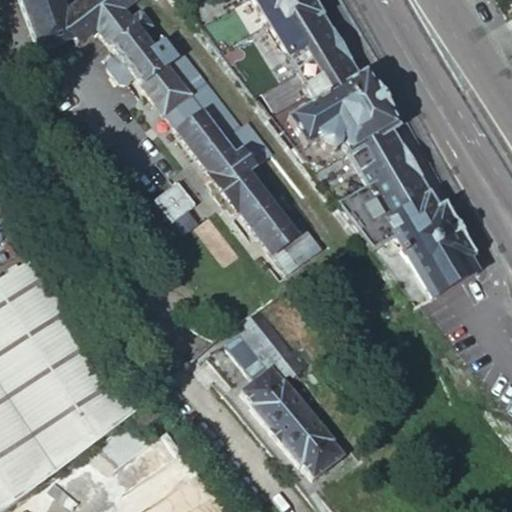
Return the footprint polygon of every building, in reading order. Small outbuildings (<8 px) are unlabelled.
[(58,0),(16,0),(36,54),(70,43),(75,50),(80,47),(74,32),(70,33),(64,15),(58,0)] [(120,13),(135,1),(133,0),(83,0),(81,2),(93,22),(88,27),(91,38),(95,35),(113,59),(106,65),(106,73),(116,86),(125,87),(131,81),(285,280),(319,253),(302,233),(300,234),(252,171),(269,157),(244,126),(237,131),(232,124),(233,121),(182,57),(176,62),(161,43),(156,48),(146,34),(150,29),(140,17),(137,16),(128,24),(120,13)] [(429,301),(472,275),(465,263),(471,259),(441,208),(435,211),(391,137),(397,133),(364,77),(357,81),(311,4),(318,0),(317,0),(155,0),(156,2),(160,0),(248,0),(314,108),(286,125),(303,156),(318,147),(319,151),(320,154),(323,156),(325,157),(328,158),(331,157),(334,155),(336,153),(337,150),(337,147),(364,192),(334,212),(358,245),(367,256),(393,240),(429,301)] [(171,0),(178,9),(192,0),(171,0)] [(93,22),(81,2),(64,15),(70,33),(74,32),(80,47),(91,38),(88,27),(93,22)] [(0,170),(0,196),(12,188),(0,170)] [(87,306),(29,218),(18,226),(75,314),(87,306)] [(0,511),(2,511),(134,415),(137,413),(35,259),(0,281),(0,511)] [(279,364),(292,379),(304,369),(292,355),(289,357),(256,314),(231,331),(238,339),(231,345),(227,348),(255,382),(239,397),(249,409),(246,412),(295,471),(297,468),(309,482),(340,456),(329,443),(331,440),(282,381),(280,383),(270,371),(279,364)] [(142,430),(163,412),(154,399),(137,413),(134,415),(142,430)]
